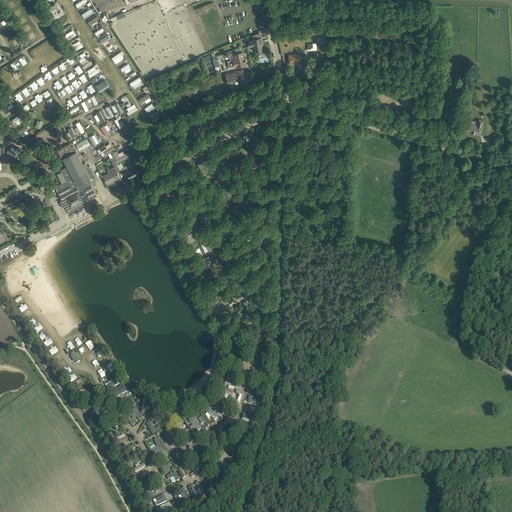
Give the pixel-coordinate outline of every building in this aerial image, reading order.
[(48,8),(51,12),(58,7),(55,3),(48,8)] [(89,24),(98,19),(96,15),(87,21),(89,24)] [(68,35),(67,33),(64,35),(67,40),(76,35),(74,32),(68,35)] [(253,40),(248,41),(249,47),(254,46),(255,51),(256,51),(256,54),(260,53),(260,50),(262,50),(261,45),(263,45),(262,42),(261,37),(260,37),(259,32),(252,36),(252,39),(253,40)] [(101,44),(110,38),(108,34),(99,41),(101,44)] [(23,47),(29,43),(24,36),(18,41),(23,47)] [(118,58),(119,60),(123,58),(119,52),(111,57),(113,61),(118,58)] [(244,57),(243,52),(233,54),(234,59),(233,59),(233,60),(227,61),(229,67),(232,66),(233,68),(246,64),(245,63),(246,63),(244,57)] [(88,53),(78,59),(80,62),(90,57),(88,53)] [(300,54),(289,55),(289,62),(297,62),(297,67),(304,67),(304,62),(306,62),(306,57),(300,57),(300,54)] [(127,63),(120,68),(126,77),(124,78),(126,80),(136,74),(133,69),(132,70),(127,63)] [(89,78),(99,72),(97,68),(87,74),(89,78)] [(242,69),(225,74),(228,83),(234,82),(238,81),(239,80),(238,77),(243,76),(242,69)] [(139,76),(129,83),(131,86),(141,80),(139,76)] [(449,120),(450,115),(458,82),(445,78),(436,112),(435,117),(443,119),(449,120)] [(95,84),(98,91),(109,87),(106,80),(95,84)] [(139,99),(141,102),(150,97),(148,93),(139,99)] [(6,106),(9,109),(16,104),(12,98),(2,104),(4,108),(6,106)] [(151,103),(144,107),(147,112),(155,107),(151,103)] [(110,118),(113,116),(107,105),(104,107),(110,118)] [(137,110),(136,106),(134,107),(133,105),(125,108),(128,114),(137,110)] [(94,115),(98,124),(104,121),(99,110),(95,112),(96,114),(94,115)] [(18,124),(23,120),(19,116),(14,121),(18,124)] [(124,126),(121,121),(119,122),(116,118),(114,120),(119,128),(124,126)] [(474,133),(479,134),(482,126),(481,126),(483,120),(479,119),(478,123),(476,122),(474,123),(469,122),(468,126),(466,126),(466,128),(467,129),(466,130),(471,132),(474,133)] [(77,127),(75,128),(77,134),(84,131),(79,121),(75,123),(77,127)] [(107,130),(112,126),(109,121),(99,127),(105,136),(109,134),(107,130)] [(18,129),(22,137),(32,132),(28,124),(18,129)] [(72,138),(76,136),(71,127),(67,129),(72,138)] [(96,143),(98,142),(95,136),(92,137),(92,135),(89,137),(93,146),(96,144),(96,143)] [(86,137),(75,143),(79,150),(90,144),(86,137)] [(90,176),(94,174),(90,165),(87,166),(85,162),(82,163),(76,151),(77,151),(73,143),(72,143),(72,141),(68,143),(69,145),(68,145),(67,145),(62,147),(63,148),(57,151),(62,159),(63,158),(67,167),(61,170),(61,172),(57,174),(61,183),(55,186),(62,200),(59,201),(63,208),(65,207),(68,213),(84,205),(83,203),(97,196),(90,182),(92,182),(90,178),(91,178),(90,176)] [(137,156),(140,155),(132,141),(128,144),(132,149),(130,150),(130,149),(127,151),(130,155),(133,153),(132,152),(133,151),(134,153),(135,153),(137,156)] [(102,157),(114,149),(110,142),(97,150),(102,157)] [(117,151),(112,153),(117,163),(126,158),(126,157),(129,156),(127,153),(124,154),(123,151),(118,153),(117,151)] [(142,167),(140,164),(139,162),(136,164),(137,166),(126,172),(130,179),(141,173),(139,169),(142,167)] [(120,177),(117,173),(116,169),(114,166),(107,170),(108,173),(103,176),(104,179),(107,183),(113,180),(113,181),(120,177)] [(224,190),(229,200),(235,198),(230,187),(224,190)] [(51,209),(44,212),(49,221),(55,218),(51,209)] [(182,227),(186,235),(190,233),(186,225),(182,227)] [(266,232),(261,234),(265,242),(273,239),(272,235),(267,237),(266,232)] [(201,242),(205,252),(212,250),(208,239),(201,242)] [(269,268),(259,271),(260,275),(266,273),(268,278),(272,277),(269,268)] [(205,297),(206,300),(214,295),(211,289),(207,291),(209,294),(205,297)] [(256,298),(252,300),(256,310),(265,305),(263,301),(258,304),(256,298)] [(267,341),(269,338),(262,332),(258,336),(262,340),(264,338),(267,341)] [(241,345),(229,343),(229,347),(237,348),(236,352),(240,352),(241,345)] [(260,352),(257,352),(257,356),(268,356),(268,345),(264,345),(264,346),(260,346),(260,352)] [(70,354),(75,364),(80,361),(75,351),(70,354)] [(242,357),(230,355),(230,359),(238,360),(237,364),(241,365),(242,357)] [(228,373),(227,377),(234,378),(234,382),(238,382),(239,374),(228,373)] [(105,384),(109,390),(116,385),(112,380),(105,384)] [(98,390),(92,383),(89,386),(96,393),(98,390)] [(263,386),(251,384),(250,388),(256,389),(256,393),(262,394),(263,386)] [(221,388),(220,392),(223,393),(222,396),(232,400),(234,394),(221,388)] [(90,399),(88,396),(85,398),(81,390),(78,392),(83,402),(90,399)] [(125,406),(127,410),(135,406),(133,402),(125,406)] [(212,407),(217,413),(222,410),(218,403),(212,407)] [(246,404),(245,408),(250,410),(249,414),(253,415),(255,407),(246,404)] [(135,415),(138,421),(142,419),(136,407),(128,411),(131,417),(135,415)] [(209,419),(211,417),(214,421),(218,417),(208,407),(205,411),(207,413),(205,415),(209,419)] [(241,421),(250,424),(253,416),(244,413),(241,421)] [(198,417),(203,427),(208,424),(204,415),(198,417)] [(189,421),(191,425),(190,426),(190,428),(195,436),(199,434),(197,431),(201,429),(195,418),(194,419),(193,418),(190,420),(189,421)] [(152,435),(161,429),(159,425),(154,428),(150,421),(146,424),(152,435)] [(106,427),(110,435),(114,433),(112,429),(118,426),(116,422),(106,427)] [(180,427),(176,429),(181,438),(190,434),(188,430),(183,432),(180,427)] [(170,433),(165,435),(170,444),(178,440),(176,436),(172,438),(170,433)] [(117,447),(128,441),(125,437),(115,443),(117,447)] [(151,449),(154,456),(163,452),(158,438),(153,439),(156,447),(151,449)] [(189,461),(197,458),(192,446),(184,449),(189,461)] [(133,461),(141,457),(138,450),(129,454),(133,461)] [(158,462),(164,474),(170,472),(164,459),(158,462)] [(135,465),(136,468),(133,469),(134,472),(145,468),(143,462),(135,465)] [(191,463),(193,472),(199,471),(197,462),(191,463)] [(177,469),(182,479),(189,475),(184,465),(177,469)] [(150,470),(138,474),(141,480),(152,476),(150,470)] [(176,472),(167,477),(169,480),(174,477),(176,482),(180,480),(176,472)] [(193,499),(198,497),(193,485),(188,487),(193,499)] [(203,496),(210,493),(207,485),(200,488),(203,496)] [(157,503),(158,505),(167,501),(166,498),(161,499),(160,496),(152,499),(153,504),(157,503)]
